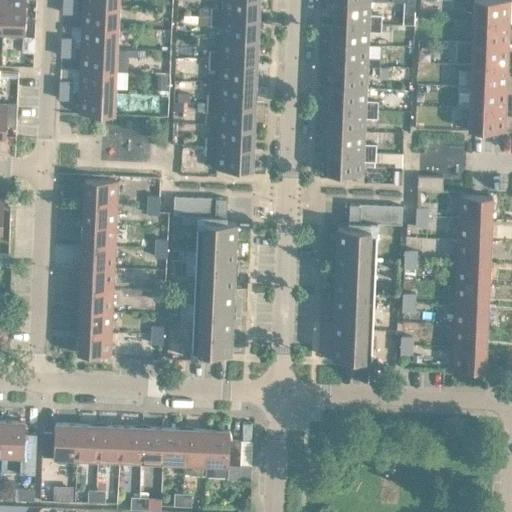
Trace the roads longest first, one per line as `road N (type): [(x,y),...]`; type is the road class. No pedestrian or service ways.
road 1 (residential): [(278,399),(294,0)]
road 2 (residential): [(278,399),(39,385)]
road 3 (residential): [(511,408),(278,399)]
road 4 (residential): [(39,385),(45,171)]
road 5 (residential): [(45,171),(53,0)]
